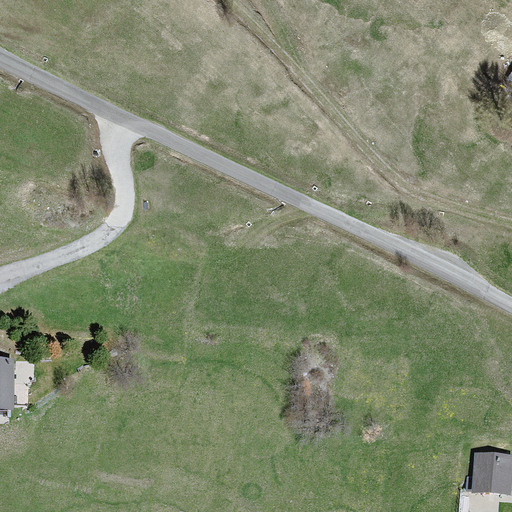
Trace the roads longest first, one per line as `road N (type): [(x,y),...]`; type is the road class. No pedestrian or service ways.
road 1 (track): [(511,222),(414,193),(223,0)]
road 2 (track): [(101,110),(116,179),(112,228),(0,274)]
